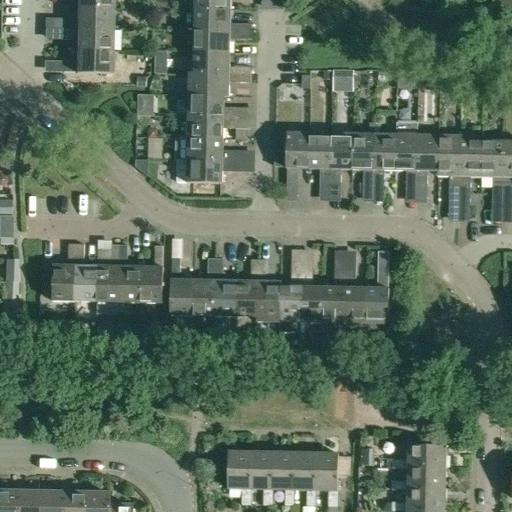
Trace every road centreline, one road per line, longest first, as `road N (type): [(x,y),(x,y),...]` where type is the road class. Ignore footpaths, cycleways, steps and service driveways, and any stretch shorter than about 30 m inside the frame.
road 1 (residential): [(8,77),(162,213),(199,224),(263,225)]
road 2 (residential): [(488,511),(490,318),(458,270)]
road 3 (residential): [(263,225),(269,17),(291,11)]
road 4 (residential): [(263,225),(403,229),(458,270)]
road 5 (unclassified): [(177,511),(166,479),(132,456),(0,453)]
